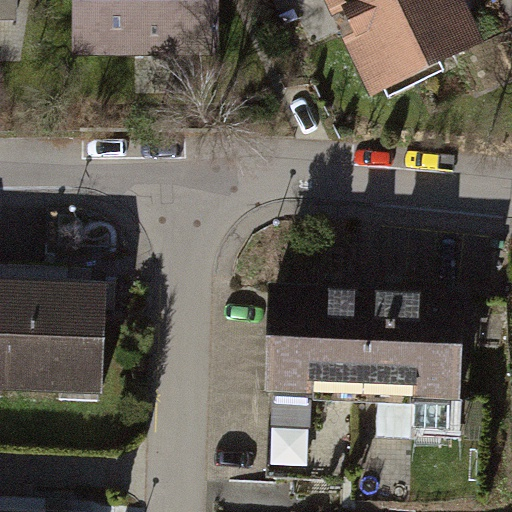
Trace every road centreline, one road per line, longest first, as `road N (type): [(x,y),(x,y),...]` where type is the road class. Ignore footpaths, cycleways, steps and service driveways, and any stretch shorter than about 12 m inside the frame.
road 1 (residential): [(189,176),(182,511)]
road 2 (residential): [(511,199),(189,176)]
road 3 (residential): [(189,176),(0,167)]
